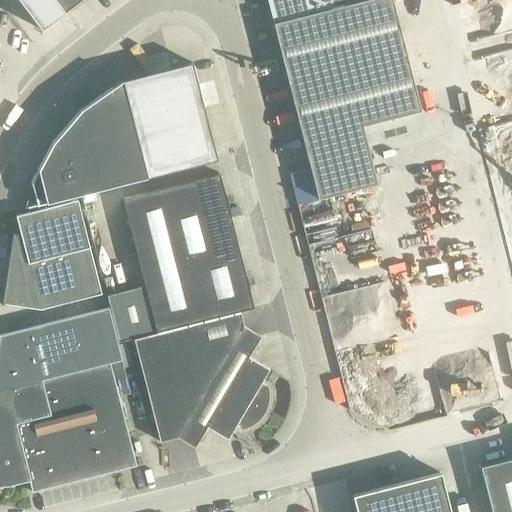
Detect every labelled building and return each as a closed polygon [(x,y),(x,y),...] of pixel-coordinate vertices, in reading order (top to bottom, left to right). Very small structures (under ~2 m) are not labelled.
[(18,0),(42,31),(83,0),(18,0)] [(266,0),(318,199),(376,184),(362,126),(420,111),(391,0),(266,0)] [(8,21),(0,26),(0,30),(11,48),(21,42),(8,21)] [(36,206),(146,178),(217,160),(192,64),(123,80),(81,110),(50,141),(31,182),(36,206)] [(219,175),(122,199),(145,290),(110,299),(121,343),(237,313),(254,308),(249,289),(247,277),(246,277),(227,205),(228,205),(226,194),(224,194),(219,175)] [(89,248),(77,200),(15,216),(20,234),(14,236),(14,234),(13,234),(2,306),(4,306),(5,304),(41,310),(101,294),(89,248)] [(119,398),(110,363),(122,360),(108,307),(0,333),(0,487),(1,488),(2,487),(5,487),(29,481),(32,493),(136,466),(119,398)] [(242,332),(237,313),(131,341),(159,448),(176,443),(193,454),(206,433),(226,444),(236,429),(241,432),(247,430),(253,426),(259,422),(264,415),(267,407),(268,395),(267,387),(263,384),(268,376),(248,362),(260,342),(242,332)] [(122,360),(110,363),(119,398),(131,395),(122,360)] [(511,511),(511,458),(480,467),(491,511),(511,511)] [(450,511),(440,473),(352,496),(356,511),(450,511)]
